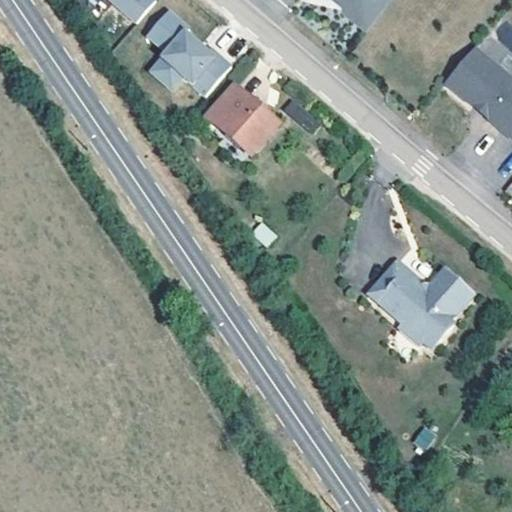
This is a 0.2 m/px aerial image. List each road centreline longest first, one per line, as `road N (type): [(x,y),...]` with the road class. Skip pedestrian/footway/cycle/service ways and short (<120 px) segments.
road 1 (secondary): [(361,511),(13,0)]
road 2 (residential): [(228,0),(511,242)]
